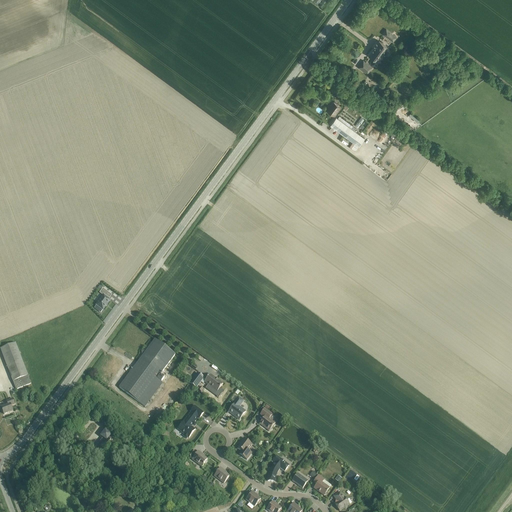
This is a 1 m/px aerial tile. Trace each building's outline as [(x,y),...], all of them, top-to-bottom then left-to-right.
[(311,0),(323,8),(329,0),(311,0)] [(383,34),(393,42),(396,37),(386,30),(383,34)] [(385,49),(387,47),(379,41),(377,44),(376,43),(374,46),(375,46),(369,56),(377,61),(383,53),(384,53),(384,54),(385,55),(386,55),(389,52),(388,51),(387,50),(386,50),(385,49)] [(358,68),(367,74),(372,67),(363,61),(358,68)] [(329,104),(326,110),(335,116),(341,107),(333,101),(330,105),(329,104)] [(411,112),(409,115),(415,120),(412,124),(417,128),(422,121),(411,112)] [(330,126),(358,147),(364,139),(354,131),(356,128),(339,116),(337,119),(336,118),(330,126)] [(112,295),(103,289),(100,293),(103,296),(96,305),(103,311),(110,300),(109,299),(112,295)] [(155,340),(119,388),(145,407),(163,383),(161,382),(165,378),(161,375),(161,374),(166,378),(167,376),(162,372),(175,355),(155,340)] [(0,349),(16,390),(31,384),(16,343),(0,349)] [(203,384),(204,382),(206,380),(204,378),(197,373),(190,384),(196,388),(201,382),(203,384)] [(204,382),(217,392),(223,384),(210,375),(206,380),(204,382)] [(189,385),(184,392),(189,395),(193,389),(189,385)] [(228,412),(239,420),(246,412),(239,407),(243,401),(238,398),(234,404),(228,412)] [(11,406),(15,405),(13,399),(7,401),(8,405),(1,407),(4,415),(13,411),(11,406)] [(183,437),(187,439),(188,438),(189,438),(195,430),(191,427),(198,418),(199,419),(204,413),(194,406),(190,412),(191,413),(184,422),(184,421),(177,430),(185,435),(183,437)] [(275,424),(276,423),(270,419),(273,415),(265,409),(260,415),(264,418),(259,424),(269,432),(270,431),(271,431),(272,429),(272,428),(273,426),(274,426),(275,425),(275,424)] [(93,450),(101,457),(101,456),(99,455),(101,452),(100,452),(111,437),(112,438),(114,435),(116,437),(117,436),(109,430),(107,432),(105,431),(101,436),(103,438),(93,450)] [(247,460),(252,453),(248,450),(252,445),(244,438),(239,444),(240,445),(238,448),(238,449),(241,452),(242,451),(245,454),(242,457),(247,460)] [(192,460),(202,467),(205,463),(206,463),(207,461),(207,460),(204,457),(204,456),(198,451),(192,460)] [(268,478),(267,482),(275,482),(275,480),(276,477),(276,475),(277,473),(279,471),(280,469),(284,472),(289,466),(277,456),(272,462),(274,464),(273,467),(271,470),(270,472),(269,475),(268,478)] [(214,476),(224,484),(230,476),(226,473),(227,473),(220,468),(214,476)] [(298,485),(303,489),(308,482),(297,474),(292,481),(295,484),(296,483),(298,485)] [(317,484),(314,489),(318,491),(320,493),(324,496),(324,495),(326,495),(326,494),(326,493),(331,486),(324,480),(319,475),(314,482),(317,484)] [(246,500),(254,507),(258,503),(258,504),(261,501),(260,500),(261,500),(257,497),(258,496),(253,492),(246,500)] [(347,506),(349,505),(344,498),(340,493),(334,497),(337,501),(337,503),(335,504),(336,506),(336,507),(336,508),(337,509),(338,510),(340,511),(344,509),(345,509),(346,509),(347,509),(347,507),(347,506)] [(266,510),(269,511),(280,511),(281,510),(281,509),(278,506),(278,505),(273,501),(266,510)] [(287,511),(302,511),(299,508),(294,503),(287,511)]
